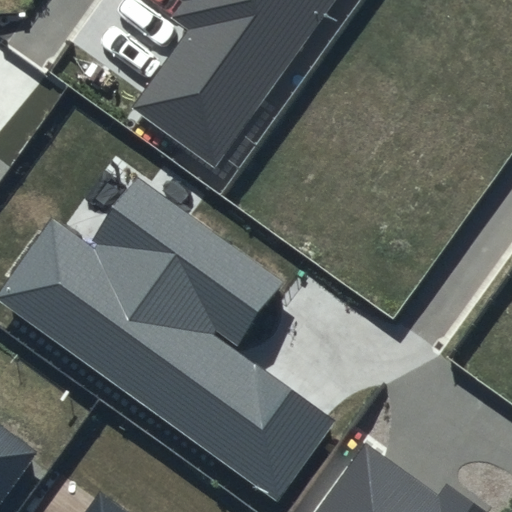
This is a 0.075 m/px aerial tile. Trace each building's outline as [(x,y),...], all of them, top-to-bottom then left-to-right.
[(333,0),(178,0),(182,2),(171,18),(189,31),(133,108),(215,166),(333,0)] [(285,280),(138,175),(89,244),(53,218),(0,291),(0,301),(277,499),(333,422),(234,351),(285,280)] [(0,499),(39,445),(0,417),(0,499)] [(438,496),(366,444),(316,511),(483,511),(446,484),(438,496)] [(127,511),(99,492),(84,511),(127,511)]
